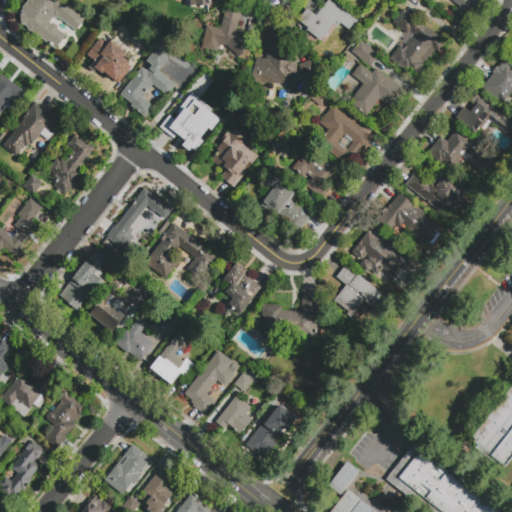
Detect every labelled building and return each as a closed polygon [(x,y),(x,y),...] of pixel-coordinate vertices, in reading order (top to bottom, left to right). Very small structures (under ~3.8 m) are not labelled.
[(66,36),(55,50),(21,24),(21,12),(30,0),(60,0),(84,19),(75,30),(56,15),(51,21),(55,25),(54,27),(66,36)] [(210,0),(211,6),(190,8),(190,1),(186,2),(185,0),(210,0)] [(330,0),(357,21),(349,31),(340,23),(337,28),(333,25),(320,41),(306,30),(307,28),(297,20),(306,9),(315,16),(328,0),(330,0)] [(480,0),(464,20),(454,13),(460,5),(453,0),(480,0)] [(248,46),(238,59),(225,48),(217,46),(215,53),(201,50),(206,28),(220,31),(225,9),(240,12),(235,35),(248,46)] [(392,22),(403,9),(446,43),(439,53),(435,49),(423,63),(425,65),(416,76),(411,72),(408,75),(388,59),(400,44),(405,47),(415,34),(410,30),(407,34),(392,22)] [(293,25),(295,40),(284,41),(284,60),(296,61),(295,85),(249,84),(256,59),(267,60),(268,29),(293,25)] [(101,38),(108,43),(110,41),(126,53),(123,57),(131,62),(115,83),(103,73),(102,75),(91,66),(94,61),(87,56),(101,38)] [(359,41),(378,56),(369,67),(350,53),(359,41)] [(156,48),(170,58),(164,65),(159,72),(175,84),(165,96),(151,85),(141,98),(152,107),(144,117),(130,106),(132,103),(120,94),(141,67),(145,70),(150,64),(146,60),(156,48)] [(170,58),(179,66),(173,73),(164,65),(170,58)] [(298,66),(311,59),(321,80),(311,92),(304,96),(298,84),(305,81),(298,66)] [(482,87),(493,74),(492,73),(496,67),(497,68),(504,60),(511,66),(511,96),(509,94),(502,103),(482,87)] [(395,111),(379,99),(365,117),(348,103),(362,85),(351,76),(359,65),(371,74),(375,69),(408,94),(395,111)] [(213,80),(205,91),(192,81),(201,70),(213,80)] [(0,111),(0,73),(26,95),(18,105),(11,99),(0,111)] [(309,99),(318,88),(329,97),(320,108),(309,99)] [(476,134),(455,118),(474,95),(511,125),(511,134),(509,138),(488,122),(482,130),(480,128),(476,134)] [(187,100),(196,107),(190,115),(203,125),(201,127),(209,133),(191,157),(181,149),(187,142),(176,134),(173,138),(164,130),(187,100)] [(15,156),(2,146),(35,103),(45,111),(43,113),(61,127),(53,137),(51,135),(47,139),(40,134),(31,146),(28,144),(26,147),(23,146),(15,156)] [(319,123),(333,106),(373,137),(362,150),(361,149),(355,156),(357,157),(349,167),(318,142),(328,130),(319,123)] [(232,125),(246,136),(240,143),(255,156),(257,157),(233,187),(224,180),(229,174),(213,161),(220,152),(215,148),(232,125)] [(432,148),(440,138),(447,143),(456,131),(494,160),(483,174),(462,157),(452,170),(441,161),(443,158),(432,148)] [(64,194),(53,186),(60,178),(48,169),(56,158),(60,162),(62,160),(65,162),(73,151),(67,146),(76,134),(95,148),(77,171),(80,173),(72,184),(73,185),(66,195),(64,194)] [(313,181),(307,175),(303,180),(294,172),(306,157),(306,158),(313,150),(339,172),(327,186),(332,191),(323,202),(307,188),(313,181)] [(464,195),(452,210),(447,205),(440,213),(405,185),(415,173),(427,183),(437,170),(450,180),(448,182),(464,195)] [(24,188),(33,176),(44,184),(34,196),(24,188)] [(264,188),(272,177),(296,196),(291,203),(300,210),(301,208),(313,217),(297,237),(285,227),(288,223),(276,214),(269,221),(259,213),(266,205),(265,204),(273,195),(264,188)] [(170,209),(163,218),(147,206),(130,228),(134,231),(131,234),(134,237),(130,242),(137,247),(129,256),(107,238),(109,236),(108,235),(144,189),(170,209)] [(391,232),(378,222),(400,194),(425,214),(423,217),(439,230),(427,246),(406,230),(408,228),(403,224),(401,228),(397,225),(391,232)] [(30,200),(41,208),(30,222),(36,227),(21,246),(23,248),(16,257),(3,246),(0,249),(0,230),(12,240),(19,230),(14,226),(21,217),(18,214),(30,200)] [(166,280),(146,263),(163,242),(161,240),(174,224),(214,257),(197,278),(188,270),(196,259),(180,246),(172,257),(180,263),(166,280)] [(409,254),(422,264),(413,276),(398,264),(389,275),(380,268),(373,277),(347,256),(368,230),(405,259),(409,254)] [(87,261),(95,250),(107,259),(98,270),(107,277),(100,287),(97,285),(77,310),(59,295),(87,261)] [(231,286),(223,280),(237,263),(248,271),(245,275),(261,288),(241,314),(228,305),(233,299),(225,293),(231,286)] [(380,303),(380,305),(382,310),(372,314),(371,309),(363,303),(350,319),(345,316),(347,314),(333,302),(345,287),(335,279),(347,264),(361,275),(359,278),(386,300),(380,303)] [(141,307),(130,298),(140,285),(151,294),(141,307)] [(303,292),(319,293),(317,342),(299,341),(299,333),(277,332),(277,342),(263,341),(264,318),(262,318),(262,306),(283,307),(283,312),(302,313),(303,292)] [(128,315),(112,334),(89,315),(102,299),(107,303),(113,296),(124,305),(120,309),(128,315)] [(158,327),(171,311),(181,320),(169,336),(158,327)] [(138,320),(146,326),(140,333),(154,344),(141,362),(129,353),(128,354),(116,344),(127,331),(128,332),(138,320)] [(195,346),(188,354),(181,348),(175,355),(185,363),(177,373),(179,374),(171,384),(151,367),(178,333),(195,346)] [(0,340),(9,347),(1,357),(4,359),(2,361),(7,365),(7,368),(5,372),(2,372),(0,374),(0,340)] [(199,366),(190,358),(204,340),(214,347),(199,366)] [(218,352),(233,363),(228,370),(235,376),(227,386),(218,379),(206,395),(215,402),(204,415),(193,407),(196,404),(184,395),(218,352)] [(23,417),(0,400),(19,376),(32,386),(41,374),(53,384),(34,407),(32,406),(23,417)] [(244,393),(234,385),(243,374),(253,382),(244,393)] [(511,459),(506,467),(472,441),(511,390),(511,459)] [(57,449),(44,440),(51,429),(50,428),(52,425),(46,420),(45,418),(48,414),(50,414),(51,414),(61,403),(58,401),(64,393),(85,409),(73,425),(75,426),(57,449)] [(236,396),(251,408),(245,415),(252,420),(240,435),(227,425),(224,430),(215,423),(236,396)] [(257,456),(244,446),(267,416),(269,418),(278,406),(295,420),(280,439),(277,437),(273,442),(276,444),(265,459),(258,453),(257,456)] [(0,432),(4,436),(5,435),(12,441),(0,456),(0,432)] [(33,441),(45,450),(36,462),(41,466),(31,478),(33,480),(24,492),(22,490),(16,497),(11,494),(9,497),(1,490),(3,487),(0,484),(0,482),(5,477),(12,482),(19,473),(12,468),(33,441)] [(132,446),(150,460),(139,474),(142,475),(133,486),(131,484),(122,495),(104,481),(132,446)] [(495,510),(493,511),(440,511),(399,479),(420,451),(495,510)] [(347,461),(360,471),(341,495),(328,485),(347,461)] [(175,501),(170,506),(167,504),(160,511),(149,511),(148,511),(150,507),(141,500),(146,494),(142,492),(161,469),(175,480),(173,482),(177,485),(171,494),(173,496),(171,498),(175,501)] [(330,511),(348,489),(361,499),(350,511),(330,511)] [(211,511),(210,511),(176,511),(191,493),(203,501),(201,503),(211,511)] [(96,495),(103,501),(103,502),(110,508),(107,511),(77,511),(89,498),(92,500),(96,495)] [(132,511),(126,511),(122,508),(130,498),(139,505),(132,511)] [(350,511),(361,499),(374,509),(371,511),(350,511)]
